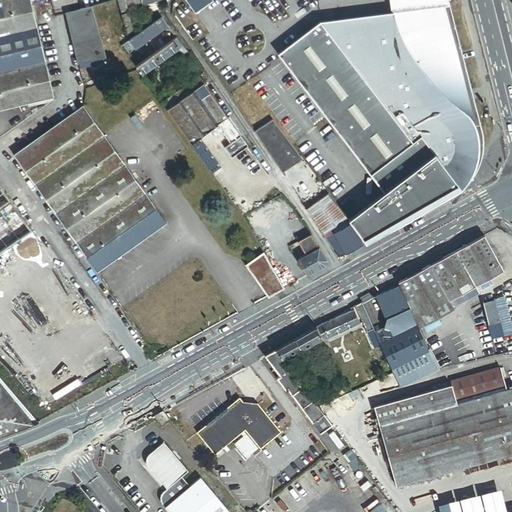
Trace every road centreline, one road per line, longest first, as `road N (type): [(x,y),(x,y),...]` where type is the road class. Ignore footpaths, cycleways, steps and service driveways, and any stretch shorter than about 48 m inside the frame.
road 1 (tertiary): [(511,193),(97,419)]
road 2 (unknown): [(511,459),(411,497),(391,481),(370,440),(366,418),(377,397)]
road 3 (unknown): [(57,34),(68,100),(0,148)]
